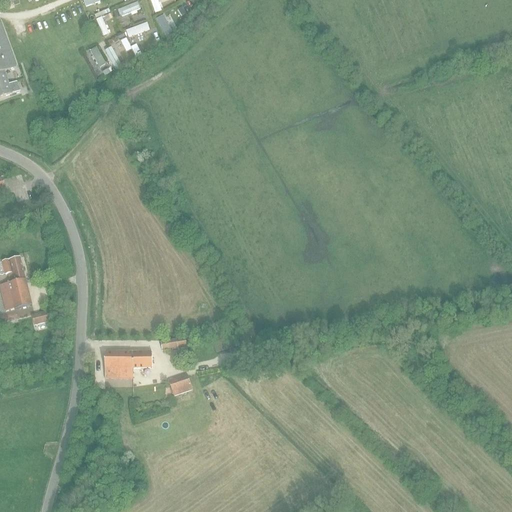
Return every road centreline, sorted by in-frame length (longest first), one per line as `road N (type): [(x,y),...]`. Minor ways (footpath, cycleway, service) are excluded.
road 1 (unclassified): [(45,511),(76,392),(82,264),(46,176),(0,151)]
road 2 (track): [(240,0),(48,180)]
